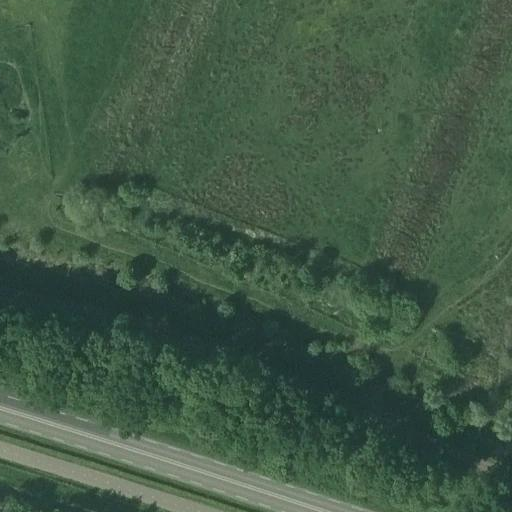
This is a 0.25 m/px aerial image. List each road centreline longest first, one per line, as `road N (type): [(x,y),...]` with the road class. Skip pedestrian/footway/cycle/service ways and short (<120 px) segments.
road 1 (unclassified): [(511,479),(59,291),(0,277)]
road 2 (primary): [(319,511),(0,409)]
